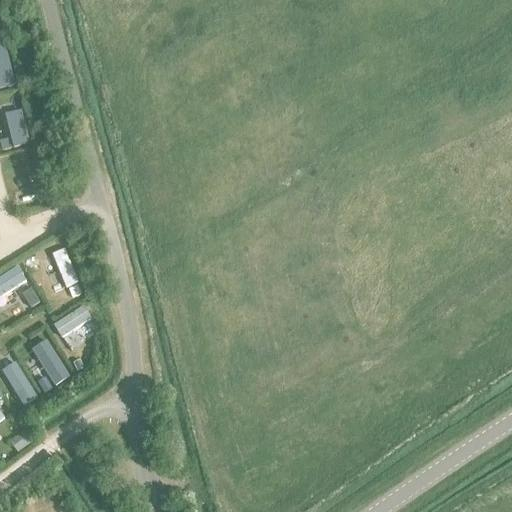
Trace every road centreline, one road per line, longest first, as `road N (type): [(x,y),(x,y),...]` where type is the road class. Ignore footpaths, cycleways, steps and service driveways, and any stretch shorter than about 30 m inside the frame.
road 1 (unclassified): [(149,511),(128,322),(48,0)]
road 2 (unclassified): [(379,511),(511,422)]
